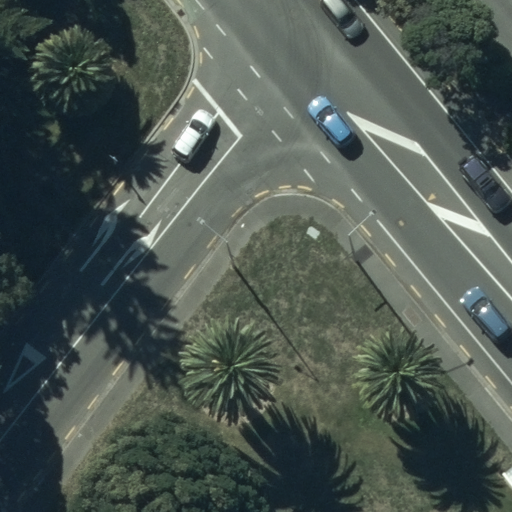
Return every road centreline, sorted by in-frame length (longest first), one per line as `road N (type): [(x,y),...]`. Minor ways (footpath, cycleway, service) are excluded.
road 1 (residential): [(300,59),(0,442)]
road 2 (secondary): [(300,59),(511,299)]
